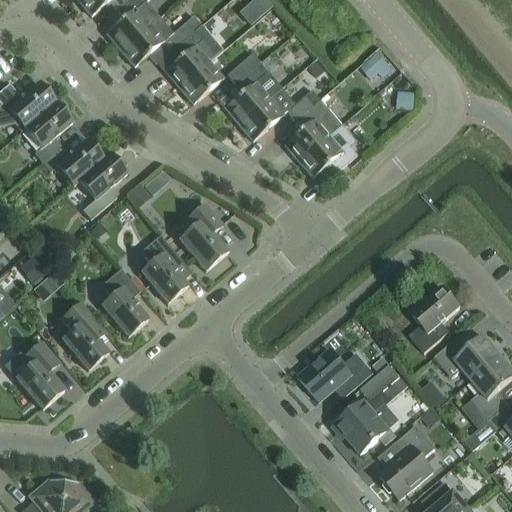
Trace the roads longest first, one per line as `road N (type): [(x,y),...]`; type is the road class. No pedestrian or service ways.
road 1 (residential): [(308,239),(284,212),(111,109),(55,39),(36,30),(0,39)]
road 2 (residential): [(511,325),(451,249),(429,247),(408,256),(252,388)]
road 3 (unclassified): [(0,443),(74,440),(207,333)]
road 4 (unclassified): [(308,239),(430,139),(450,106)]
road 5 (residential): [(359,511),(252,388)]
road 6 (unclassified): [(207,333),(308,239)]
road 7 (unclassified): [(450,106),(437,72),(375,0)]
